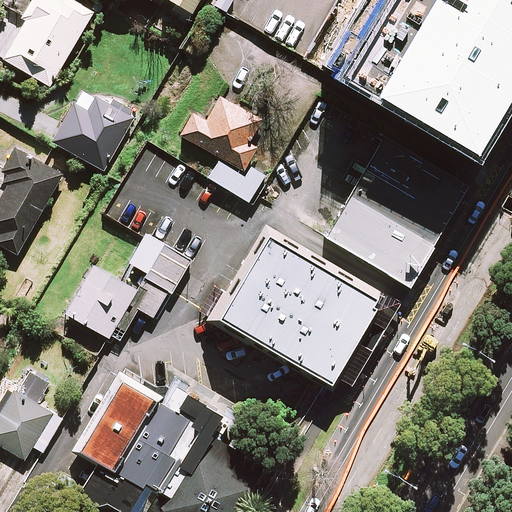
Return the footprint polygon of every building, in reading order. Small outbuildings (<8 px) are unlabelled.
[(90,18),(58,0),(27,0),(17,19),(22,22),(0,60),(51,88),(90,18)] [(158,0),(188,16),(197,0),(158,0)] [(511,74),(511,0),(379,0),(511,77),(511,74)] [(496,98),(447,69),(413,129),(461,157),(496,98)] [(107,172),(134,116),(92,95),(82,114),(66,107),(48,144),(107,172)] [(261,119),(214,95),(200,124),(184,116),(173,138),(243,173),(256,146),(249,143),(261,119)] [(457,178),(382,134),(323,234),(398,278),(457,178)] [(0,249),(15,258),(61,177),(9,147),(0,162),(0,174),(2,176),(0,178),(0,186),(1,188),(0,190),(0,249)] [(373,291),(261,226),(210,312),(323,377),(373,291)] [(191,263),(142,236),(126,265),(143,274),(134,291),(126,304),(154,319),(167,295),(172,297),(191,263)] [(126,304),(134,291),(87,267),(62,316),(109,340),(126,304)] [(373,353),(363,371),(370,375),(380,357),(373,353)] [(46,383),(30,373),(15,400),(1,392),(0,393),(0,451),(25,465),(33,450),(43,456),(62,422),(33,407),(46,383)] [(118,511),(154,511),(201,431),(216,440),(228,418),(171,386),(163,401),(115,374),(70,452),(91,464),(72,498),(93,510),(105,503),(120,511),(118,511)] [(216,440),(201,431),(154,511),(231,511),(259,464),(216,440)]
